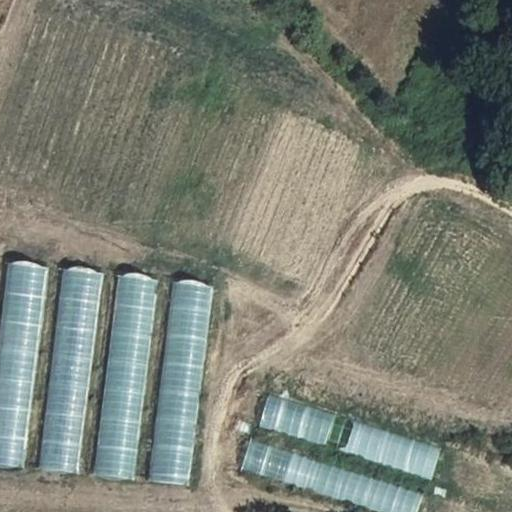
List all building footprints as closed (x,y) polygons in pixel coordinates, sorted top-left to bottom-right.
[(0,343),(0,462),(27,466),(50,264),(10,259),(0,343)] [(62,265),(41,468),(82,472),(103,270),(62,265)] [(157,276),(116,272),(97,473),(138,477),(157,276)] [(152,480),(193,484),(213,283),(172,279),(152,480)] [(255,431),(242,472),(375,511),(418,511),(427,482),(433,484),(445,445),(271,394),(260,433),(255,431)]
